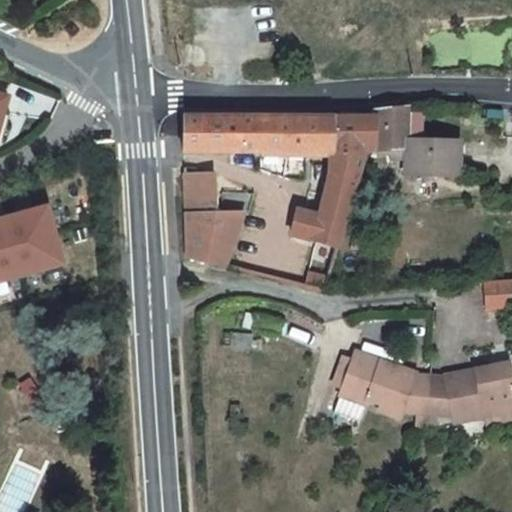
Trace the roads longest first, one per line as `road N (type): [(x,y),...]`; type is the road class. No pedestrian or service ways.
road 1 (secondary): [(155,486),(132,87)]
road 2 (residential): [(511,95),(181,98),(132,87)]
road 3 (residential): [(0,171),(60,132),(95,80)]
